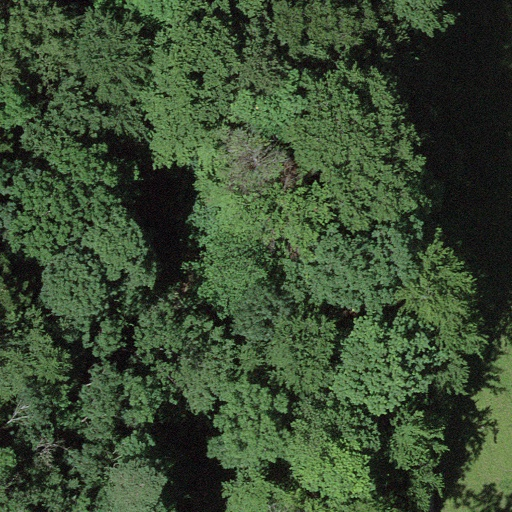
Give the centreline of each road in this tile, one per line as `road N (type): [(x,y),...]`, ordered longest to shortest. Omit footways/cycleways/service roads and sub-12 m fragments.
road 1 (track): [(201,511),(212,386),(143,181),(51,0)]
road 2 (track): [(377,0),(381,110),(417,320),(416,511)]
